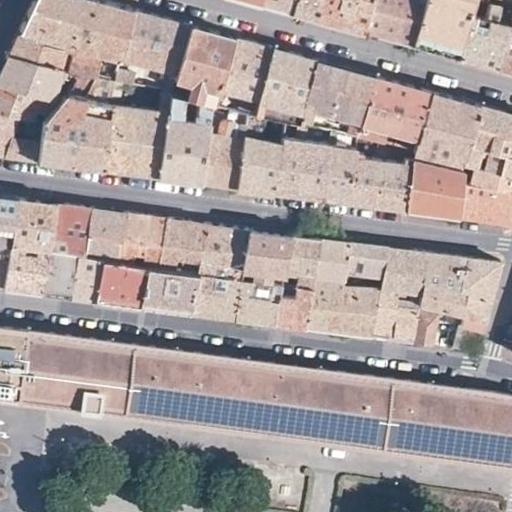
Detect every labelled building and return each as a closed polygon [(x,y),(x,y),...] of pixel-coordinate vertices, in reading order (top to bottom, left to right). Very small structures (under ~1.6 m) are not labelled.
[(113,0),(30,0),(19,25),(120,53),(133,5),(113,0)] [(259,0),(259,2),(271,5),(290,10),(292,0),(259,0)] [(292,0),(290,10),(300,13),(314,16),(318,0),(292,0)] [(318,0),(314,16),(332,21),(361,29),(368,0),(318,0)] [(368,0),(361,29),(384,35),(411,42),(422,0),(368,0)] [(474,0),(422,0),(411,42),(431,48),(458,56),(469,19),(474,0)] [(477,61),(499,67),(508,29),(509,22),(501,20),(505,4),(506,2),(498,0),(491,0),(487,23),(469,19),(458,56),(477,61)] [(491,0),(474,0),(469,19),(487,23),(491,0)] [(160,13),(133,5),(120,53),(127,55),(178,69),(191,21),(160,13)] [(511,13),(511,17),(511,16),(511,30),(508,29),(499,67),(511,70),(511,13)] [(213,27),(191,21),(178,69),(172,90),(199,97),(203,86),(218,90),(219,86),(233,33),(213,27)] [(120,53),(19,25),(13,37),(7,49),(51,61),(61,63),(77,68),(78,66),(84,68),(113,76),(116,66),(120,53)] [(255,39),(233,33),(219,86),(250,95),(257,96),(271,43),(255,39)] [(294,49),(271,43),(257,96),(302,109),(316,56),(294,49)] [(0,63),(0,79),(51,91),(61,63),(51,61),(7,49),(0,63)] [(127,55),(120,53),(116,66),(124,69),(127,55)] [(341,62),(316,56),(302,109),(312,111),(315,102),(352,111),(349,122),(359,124),(373,71),(341,62)] [(80,91),(84,68),(78,66),(77,68),(74,73),(72,77),(68,80),(65,83),(62,86),(60,88),(58,90),(56,92),(51,101),(47,108),(45,112),(43,114),(42,118),(36,156),(50,158),(71,161),(80,91)] [(136,71),(124,69),(116,66),(113,76),(121,78),(134,81),(136,71)] [(113,76),(84,68),(80,91),(110,97),(113,76)] [(373,71),(359,124),(359,127),(364,127),(365,121),(419,135),(432,87),(401,79),(373,71)] [(121,78),(113,76),(110,97),(119,99),(121,78)] [(0,109),(42,118),(43,114),(45,112),(47,108),(51,101),(56,92),(51,91),(0,79),(0,109)] [(162,88),(139,83),(137,91),(161,97),(162,88)] [(452,93),(432,87),(419,135),(416,146),(467,159),(480,100),(452,93)] [(169,108),(172,90),(162,88),(161,97),(158,106),(169,108)] [(83,162),(101,165),(110,97),(80,91),(71,161),(83,162)] [(250,95),(248,104),(254,107),(257,96),(250,95)] [(248,104),(216,96),(215,102),(220,102),(234,106),(245,110),(253,112),(254,107),(248,104)] [(257,96),(254,107),(253,112),(283,120),(298,124),(302,109),(257,96)] [(119,99),(110,97),(101,165),(125,168),(157,172),(167,113),(169,108),(158,106),(119,99)] [(511,108),(506,107),(480,100),(467,159),(478,162),(511,169),(511,108)] [(220,102),(215,102),(211,101),(209,111),(219,112),(219,111),(220,102)] [(234,106),(220,102),(219,111),(233,112),(234,106)] [(315,102),(312,111),(349,122),(352,111),(315,102)] [(234,106),(233,112),(229,132),(243,134),(245,119),(245,110),(234,106)] [(0,150),(36,156),(42,118),(0,109),(0,150)] [(302,109),(298,124),(308,124),(312,111),(302,109)] [(283,120),(253,112),(245,110),(245,119),(274,126),(283,127),(283,120)] [(216,130),(207,129),(200,178),(218,180),(236,183),(243,134),(229,132),(233,112),(219,111),(219,112),(216,130)] [(172,174),(200,178),(207,129),(208,118),(167,113),(157,172),(172,174)] [(359,127),(357,134),(392,142),(389,150),(414,155),(416,146),(419,135),(365,121),(364,127),(359,127)] [(359,124),(349,122),(347,131),(357,134),(359,127),(359,124)] [(274,126),(272,138),(280,139),(281,133),(283,127),(274,126)] [(281,133),(280,139),(274,188),(294,190),(320,194),(326,139),(281,133)] [(255,185),(274,188),(280,139),(272,138),(243,134),(236,183),(255,185)] [(333,196),(349,198),(355,152),(356,143),(326,139),(320,194),(333,196)] [(379,202),(405,205),(413,160),(355,152),(349,198),(379,202)] [(413,156),(413,160),(405,205),(426,208),(457,212),(463,177),(465,168),(414,155),(413,156)] [(511,214),(511,169),(478,162),(474,180),(463,177),(457,212),(477,215),(511,220),(511,214)] [(3,190),(0,189),(0,281),(1,281),(8,239),(15,195),(2,193),(3,190)] [(34,195),(16,192),(8,239),(46,245),(55,198),(34,195)] [(68,200),(55,198),(46,245),(75,249),(81,250),(91,202),(68,200)] [(106,204),(91,202),(81,250),(100,253),(113,254),(123,207),(106,204)] [(123,207),(113,254),(146,259),(155,261),(164,212),(144,209),(123,207)] [(182,214),(164,212),(155,261),(195,266),(204,217),(182,214)] [(195,266),(239,272),(240,263),(247,223),(225,220),(204,217),(195,266)] [(255,225),(247,223),(240,263),(248,264),(281,270),(282,267),(289,229),(271,227),(255,225)] [(302,231),(289,229),(282,267),(296,270),(294,280),(310,282),(312,272),(319,233),(302,231)] [(319,233),(312,272),(341,276),(343,263),(349,238),(336,236),(319,233)] [(368,240),(349,238),(343,263),(353,265),(381,271),(388,243),(368,240)] [(30,286),(38,287),(46,245),(8,239),(1,281),(18,284),(30,286)] [(407,245),(388,243),(379,281),(397,284),(420,287),(422,279),(428,248),(407,245)] [(75,249),(46,245),(38,287),(51,288),(68,291),(75,249)] [(464,253),(428,248),(422,279),(490,294),(495,274),(500,258),(467,254),(464,253)] [(81,250),(75,249),(68,291),(77,292),(95,295),(100,253),(81,250)] [(100,253),(95,295),(116,297),(139,300),(146,259),(113,254),(100,253)] [(155,261),(146,259),(139,300),(165,303),(189,307),(195,266),(155,261)] [(248,264),(240,263),(239,272),(247,273),(248,264)] [(195,266),(189,307),(207,310),(233,313),(239,272),(195,266)] [(252,316),(272,319),(278,286),(280,278),(247,273),(239,272),(233,313),(252,316)] [(312,272),(310,282),(302,323),(326,326),(368,333),(379,281),(341,276),(312,272)] [(416,306),(414,314),(481,325),(485,310),(490,294),(422,279),(420,287),(419,293),(416,306)] [(302,323),(310,282),(294,280),(292,289),(278,286),(272,319),(288,321),(302,323)] [(397,284),(379,281),(368,333),(381,334),(408,338),(414,314),(416,306),(408,305),(393,302),(397,284)] [(410,291),(408,305),(416,306),(419,293),(410,291)] [(481,325),(414,314),(408,338),(442,343),(475,347),(477,339),(481,325)] [(0,394),(511,463),(511,393),(507,392),(413,379),(136,341),(113,338),(0,322),(0,394)]
